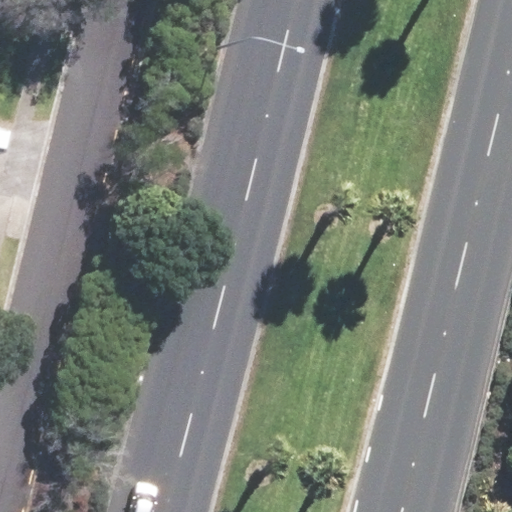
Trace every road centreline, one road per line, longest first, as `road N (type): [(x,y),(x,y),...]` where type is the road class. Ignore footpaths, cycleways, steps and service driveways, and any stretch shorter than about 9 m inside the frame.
road 1 (primary): [(118,511),(256,0)]
road 2 (primary): [(511,43),(399,511)]
road 3 (residential): [(0,462),(109,0)]
